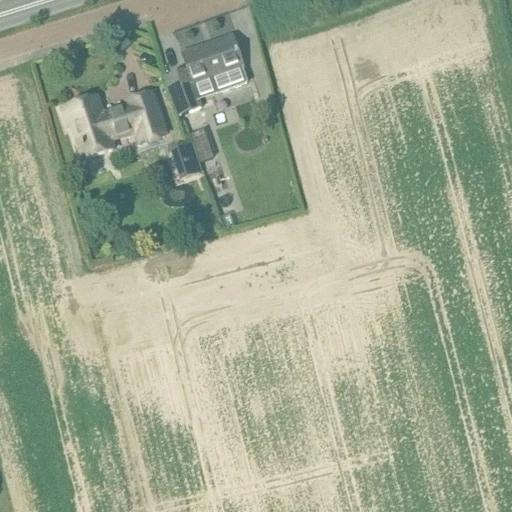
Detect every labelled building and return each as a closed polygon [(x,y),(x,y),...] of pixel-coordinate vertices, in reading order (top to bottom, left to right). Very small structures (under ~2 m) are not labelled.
[(165,80),(172,99),(178,118),(202,110),(199,103),(247,86),(242,69),(232,40),(183,57),(188,72),(165,80)] [(97,100),(62,112),(68,129),(72,128),(83,161),(113,151),(110,142),(137,133),(140,145),(166,136),(152,96),(127,104),(128,108),(102,117),(97,100)] [(181,126),(185,139),(208,131),(204,118),(181,126)] [(191,142),(170,150),(180,182),(202,175),(191,142)] [(231,215),(222,219),(226,230),(235,227),(231,215)]
